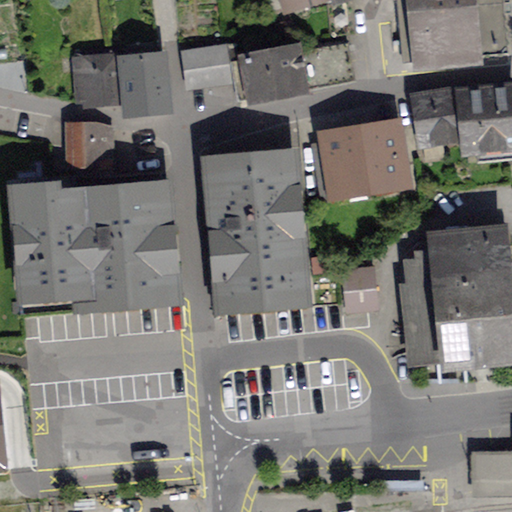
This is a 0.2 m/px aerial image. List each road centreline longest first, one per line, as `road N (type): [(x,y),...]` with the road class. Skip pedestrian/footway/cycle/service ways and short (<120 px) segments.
road 1 (residential): [(180,128),(511,71)]
road 2 (residential): [(223,444),(203,355),(180,128)]
road 3 (tertiary): [(223,444),(511,410)]
road 4 (residential): [(0,96),(180,128)]
road 5 (residential): [(180,128),(163,0)]
